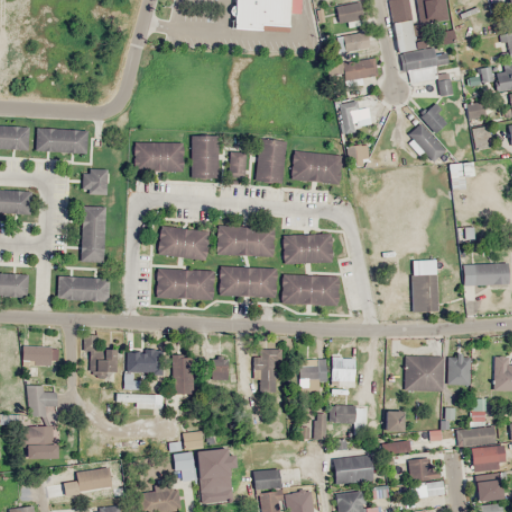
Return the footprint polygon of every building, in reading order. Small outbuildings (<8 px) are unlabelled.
[(287,0),(272,0),(232,0),(232,29),(286,29),(287,0)] [(401,0),(384,0),(387,17),(404,15),(401,0)] [(511,58),(511,0),(506,0),(508,12),(511,11),(511,31),(498,34),(499,43),(504,42),(506,60),(511,58)] [(334,5),(336,22),(360,20),(358,3),(334,5)] [(335,35),(337,51),(365,49),(364,33),(335,35)] [(435,77),(438,95),(449,93),(446,73),(436,75),(435,64),(444,63),(442,46),(397,52),(400,72),(406,71),(407,81),(435,77)] [(373,78),(371,58),(339,62),(342,81),(373,78)] [(478,68),(480,82),(493,80),(495,91),(511,87),(511,62),(501,64),(502,71),(491,72),(490,67),(478,68)] [(369,126),(365,106),(356,108),(354,99),(335,103),(342,132),(369,126)] [(420,114),(431,130),(443,122),(432,106),(420,114)] [(511,117),(511,140),(501,142),(497,120),(511,117)] [(79,121),(76,151),(28,145),(31,118),(79,121)] [(0,120),(17,122),(16,142),(0,141),(0,120)] [(443,148),(418,122),(405,134),(431,161),(443,148)] [(211,131),(187,130),(187,175),(212,175),(211,131)] [(279,135),(253,135),(253,178),(279,178),(279,135)] [(177,139),(128,139),(126,169),(175,170),(177,139)] [(288,146),(285,172),(333,177),(336,150),(288,146)] [(97,164),(97,193),(74,193),(75,163),(97,164)] [(28,190),(0,189),(0,211),(27,213),(28,190)] [(98,203),(74,202),(73,260),(95,261),(98,203)] [(267,222),(267,250),(213,249),(213,220),(267,222)] [(204,258),(205,229),(157,227),(156,255),(204,258)] [(323,230),(324,255),(277,256),(279,230),(323,230)] [(409,260),(409,311),(433,311),(433,274),(433,259),(409,260)] [(499,259),(500,274),(470,277),(468,260),(499,259)] [(272,261),(272,291),(212,292),(212,262),(272,261)] [(0,268),(20,269),(18,293),(0,292),(0,268)] [(202,268),(201,293),(151,293),(150,268),(202,268)] [(326,272),(326,298),(272,291),(275,268),(326,272)] [(100,272),(99,294),(50,292),(51,270),(100,272)] [(113,371),(113,349),(94,349),(94,335),(85,335),(85,371),(113,371)] [(48,365),(48,346),(20,346),(21,365),(48,365)] [(283,376),(273,371),(281,355),(269,349),(252,382),(275,393),(283,376)] [(124,372),(156,372),(156,350),(124,350),(124,372)] [(170,355),(170,393),(190,393),(190,355),(170,355)] [(230,379),(229,355),(209,356),(210,380),(230,379)] [(402,390),(439,390),(439,356),(402,356),(402,390)] [(491,389),(511,389),(511,364),(504,364),(504,356),(492,356),(491,389)] [(329,357),(329,387),(351,387),(351,357),(329,357)] [(297,358),(297,392),(323,392),(323,358),(297,358)] [(53,416),(53,386),(24,387),(25,417),(53,416)] [(332,435),(362,435),(362,406),(332,406),(332,435)] [(480,421),(480,406),(469,406),(469,421),(480,421)] [(383,431),(400,431),(400,411),(383,411),(383,431)] [(52,426),(18,425),(18,415),(0,413),(0,469),(21,470),(22,458),(50,460),(52,426)] [(322,436),(321,424),(312,425),(313,437),(322,436)] [(455,427),(455,443),(494,443),(494,427),(455,427)] [(501,470),(501,446),(470,446),(470,470),(501,470)] [(199,502),(229,500),(225,448),(195,451),(199,502)] [(171,452),(171,470),(178,470),(178,480),(192,480),(192,451),(171,452)] [(330,456),(332,483),(368,480),(367,454),(330,456)] [(74,480),(61,482),(63,499),(118,493),(115,466),(73,471),(74,480)] [(253,490),(278,486),(276,468),(250,471),(253,490)] [(474,511),(500,511),(500,501),(499,501),(497,475),(473,476),(474,511)] [(424,494),(440,494),(440,481),(424,481),(424,494)] [(371,486),(371,498),(386,498),(386,486),(371,486)] [(361,511),(360,491),(334,493),(335,511),(361,511)]
